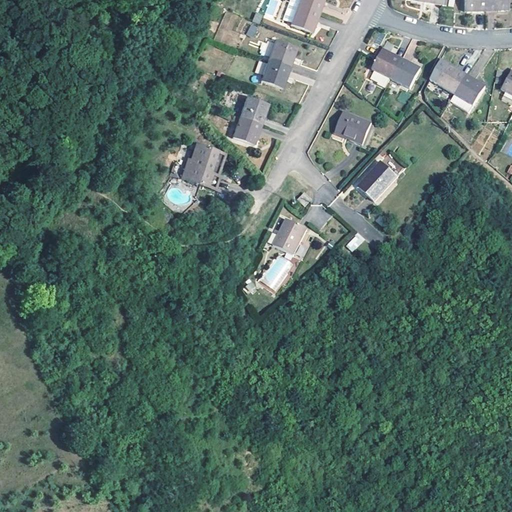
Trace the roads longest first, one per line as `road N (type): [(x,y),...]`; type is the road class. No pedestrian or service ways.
road 1 (residential): [(369,6),(273,185)]
road 2 (residential): [(369,6),(451,39),(511,39)]
